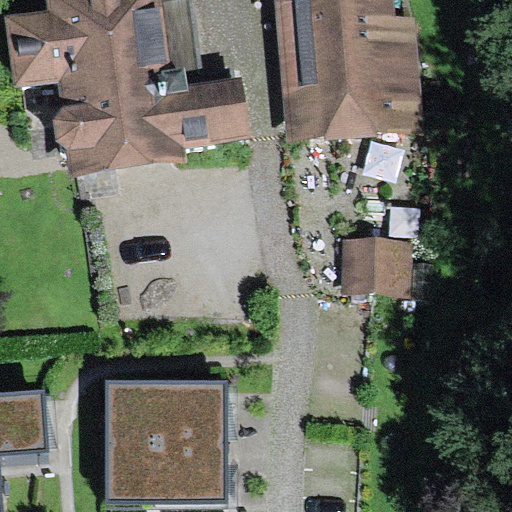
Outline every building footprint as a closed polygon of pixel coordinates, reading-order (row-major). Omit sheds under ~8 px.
[(252,151),(244,92),(190,99),(189,87),(175,89),(164,5),(163,0),(52,0),(54,8),(14,14),(16,30),(7,31),(17,102),(61,95),(65,126),(51,138),(54,162),(68,167),(72,196),(189,179),(187,160),(252,151)] [(395,0),(274,0),(287,142),(425,130),(415,8),(396,10),(395,0)] [(414,249),(348,247),(346,302),(413,304),(414,249)] [(227,400),(115,402),(116,510),(228,508),(227,400)] [(46,410),(0,412),(0,466),(50,463),(46,410)]
